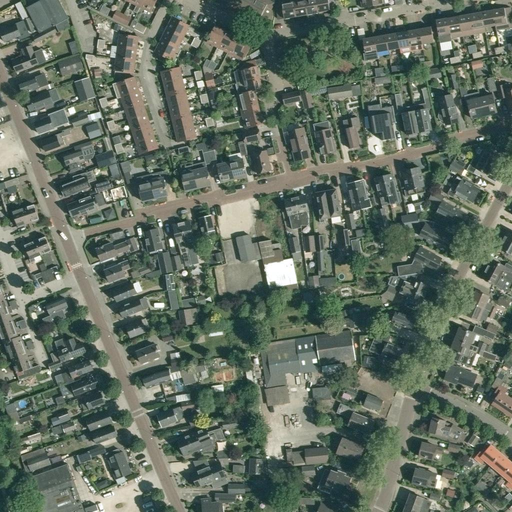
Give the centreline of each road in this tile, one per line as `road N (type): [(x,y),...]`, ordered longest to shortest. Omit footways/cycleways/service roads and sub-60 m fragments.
road 1 (residential): [(179,511),(81,277)]
road 2 (residential): [(65,239),(294,180)]
road 3 (residential): [(413,387),(446,301),(511,178)]
road 4 (residential): [(294,180),(511,127)]
road 5 (residential): [(65,239),(0,74)]
road 6 (residential): [(164,145),(144,68),(167,0)]
road 7 (residential): [(294,180),(264,36)]
road 8 (residential): [(476,0),(341,24)]
road 9 (residential): [(379,511),(413,387)]
